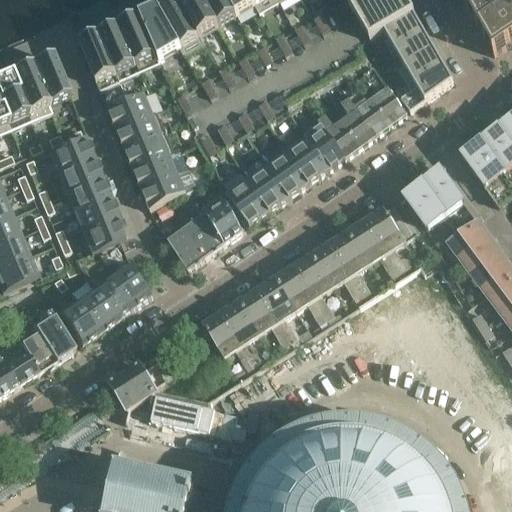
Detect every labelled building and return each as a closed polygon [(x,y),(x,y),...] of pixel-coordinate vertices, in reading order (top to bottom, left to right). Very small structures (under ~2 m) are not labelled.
[(218,32),(200,0),(180,0),(177,2),(205,51),(206,50),(201,42),(218,32)] [(237,21),(225,0),(200,0),(218,32),(237,21)] [(261,18),(250,0),(225,0),(237,21),(255,11),(260,19),(261,18)] [(279,7),(275,0),(250,0),(261,18),(279,7)] [(414,18),(403,0),(344,0),(345,0),(344,0),(347,4),(352,14),(370,44),(414,18)] [(511,0),(459,0),(495,60),(511,48),(511,0)] [(205,51),(177,2),(158,13),(186,62),(205,51)] [(347,4),(176,103),(179,108),(185,118),(197,138),(201,146),(207,156),(210,161),(369,68),(359,51),(370,44),(352,14),(347,4)] [(186,62),(158,13),(140,21),(160,66),(180,54),(185,62),(186,62)] [(391,56),(424,37),(414,18),(370,44),(370,45),(381,39),(391,56)] [(160,66),(140,21),(119,31),(141,78),(161,69),(160,66)] [(141,78),(119,31),(99,40),(120,87),(141,78)] [(434,54),(424,37),(391,56),(391,57),(395,54),(405,70),(398,74),(399,75),(434,54)] [(120,87),(99,40),(80,48),(100,96),(120,87)] [(445,72),(434,54),(399,75),(409,92),(445,72)] [(68,103),(62,87),(58,80),(58,79),(58,78),(57,77),(57,76),(51,62),(31,71),(48,111),(68,103)] [(48,111),(31,71),(28,72),(14,78),(11,79),(31,127),(51,119),(48,111)] [(423,109),(454,87),(445,72),(409,92),(410,93),(416,90),(417,91),(413,94),(423,109)] [(373,74),(366,79),(378,97),(371,102),(391,132),(407,120),(374,73),(373,74)] [(31,127),(11,79),(8,81),(0,83),(0,110),(10,136),(31,127)] [(353,86),(343,93),(348,100),(351,104),(358,100),(361,97),(353,86)] [(423,109),(413,94),(400,103),(411,117),(423,109)] [(124,98),(113,103),(117,110),(128,106),(124,98)] [(145,99),(108,114),(116,134),(153,119),(145,99)] [(348,100),(340,106),(350,120),(342,126),(361,153),(376,142),(358,115),(351,104),(348,100)] [(376,142),(391,132),(371,102),(363,108),(358,100),(351,104),(358,115),(376,142)] [(0,140),(10,136),(0,110),(0,140)] [(125,155),(166,137),(157,117),(153,119),(116,134),(125,155)] [(315,118),(310,122),(315,129),(320,125),(315,118)] [(328,120),(320,125),(322,128),(347,164),(361,153),(342,126),(335,130),(328,120)] [(511,123),(498,133),(511,152),(511,123)] [(322,128),(305,141),(330,176),(347,164),(322,128)] [(511,152),(498,133),(481,146),(511,189),(511,152)] [(0,300),(76,269),(94,294),(113,281),(131,269),(130,268),(124,253),(121,247),(119,242),(67,150),(61,134),(0,159),(0,300)] [(79,135),(68,140),(70,143),(71,147),(82,142),(81,139),(79,135)] [(175,158),(166,137),(125,155),(133,175),(175,158)] [(330,176),(305,141),(285,155),(310,190),(330,176)] [(511,189),(481,146),(462,159),(500,211),(511,201),(511,189)] [(175,158),(133,175),(142,195),(179,180),(178,179),(189,175),(181,155),(175,158)] [(310,190),(285,155),(265,169),(290,204),(310,190)] [(290,204),(265,169),(246,183),(270,218),(290,204)] [(426,186),(422,188),(446,221),(464,208),(441,175),(426,186)] [(241,176),(222,189),(227,196),(225,197),(250,232),(270,218),(246,183),(241,176)] [(150,215),(186,198),(179,180),(142,195),(150,215)] [(421,190),(404,201),(405,203),(428,234),(446,221),(422,188),(421,190)] [(243,238),(221,199),(202,213),(206,219),(207,218),(225,251),(240,240),(243,238)] [(157,216),(162,225),(175,218),(169,209),(157,216)] [(384,214),(367,225),(389,260),(401,279),(410,273),(411,267),(410,264),(404,263),(402,265),(396,256),(407,248),(407,247),(415,242),(395,211),(386,216),(384,214)] [(202,213),(183,227),(187,233),(188,232),(208,263),(225,251),(207,218),(206,219),(202,213)] [(367,225),(349,237),(371,272),(382,265),(387,273),(387,274),(393,284),(401,279),(367,225)] [(478,225),(448,247),(469,276),(499,254),(478,225)] [(208,263),(188,232),(187,233),(169,246),(168,246),(189,277),(208,263)] [(349,237),(331,249),(365,301),(372,296),(366,287),(365,288),(360,279),(371,272),(349,237)] [(331,249),(312,260),(335,295),(346,288),(352,296),(351,297),(357,307),(365,301),(331,249)] [(511,284),(511,271),(499,254),(469,276),(488,302),(511,284)] [(312,260),(294,272),(329,325),(336,321),(329,310),(323,302),(335,295),(312,260)] [(65,274),(68,281),(79,276),(76,269),(65,274)] [(131,269),(113,281),(135,314),(154,302),(153,301),(131,269)] [(294,272),(276,283),(298,318),(310,311),(313,317),(312,318),(321,330),(329,325),(294,272)] [(113,281),(94,294),(117,327),(135,314),(113,281)] [(54,287),(60,296),(67,292),(60,282),(54,287)] [(276,283),(258,295),(293,349),(300,344),(293,333),(288,325),(298,318),(276,283)] [(511,284),(488,302),(502,319),(511,311),(511,284)] [(364,333),(340,348),(351,365),(374,400),(382,413),(390,408),(403,400),(414,393),(427,413),(445,444),(462,468),(478,495),(489,511),(511,511),(511,414),(498,391),(459,330),(432,289),(393,314),(364,333)] [(94,294),(76,306),(99,339),(117,327),(94,294)] [(258,295),(240,307),(262,341),(273,334),(279,342),(278,343),(285,354),(293,349),(258,295)] [(76,306),(58,319),(81,352),(99,339),(76,306)] [(240,307),(222,318),(244,353),(256,372),(264,367),(257,356),(256,357),(251,349),(262,341),(240,307)] [(511,311),(502,319),(511,332),(511,311)] [(34,335),(36,337),(55,368),(73,356),(49,317),(40,324),(33,313),(24,317),(34,335)] [(12,331),(6,318),(0,320),(0,331),(2,335),(12,331)] [(222,318),(203,330),(203,331),(210,341),(210,340),(226,365),(237,357),(243,365),(242,366),(249,377),(256,372),(244,353),(222,318)] [(481,318),(474,323),(481,334),(488,329),(481,318)] [(28,342),(18,349),(38,379),(55,368),(36,337),(34,335),(27,324),(19,329),(28,342)] [(495,340),(488,329),(481,334),(488,345),(495,340)] [(210,341),(203,331),(198,334),(204,344),(210,341)] [(198,334),(191,338),(198,348),(204,344),(198,334)] [(191,338),(185,342),(192,352),(198,348),(191,338)] [(185,342),(179,346),(186,356),(192,352),(185,342)] [(179,346),(173,350),(180,360),(186,356),(179,346)] [(18,349),(0,359),(0,367),(16,393),(38,379),(18,349)] [(0,367),(0,403),(16,393),(0,367)] [(139,371),(110,389),(128,416),(156,398),(139,371)] [(467,511),(468,511),(466,505),(463,500),(461,495),(458,489),(455,484),(457,483),(454,479),(452,480),(449,475),(445,470),(441,466),(437,462),(433,458),(429,454),(424,450),(419,447),(415,444),(410,441),(404,438),(399,436),(394,434),(388,432),(383,430),(386,423),(369,420),(370,427),(363,426),(357,426),(351,426),(345,426),(339,426),(333,427),(327,428),(321,429),(315,430),(309,432),(308,430),(301,433),(302,435),(297,437),(292,439),(287,442),(282,445),(277,449),(272,452),(268,456),(264,460),(259,464),(256,468),(252,472),(248,477),(245,482),(242,487),(239,492),(237,497),(234,502),(232,508),(230,511),(467,511)] [(115,470),(105,511),(186,511),(193,487),(192,487),(118,471),(115,470)]
